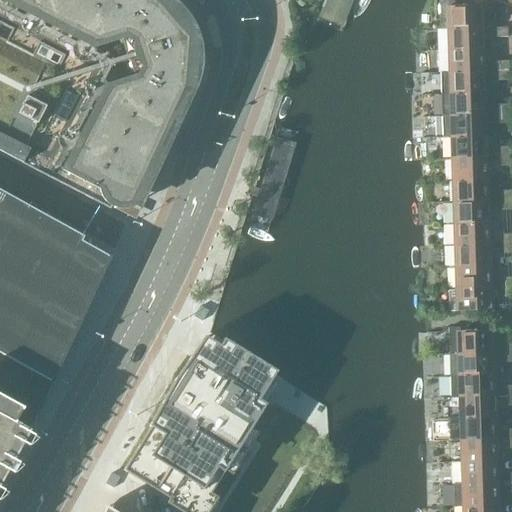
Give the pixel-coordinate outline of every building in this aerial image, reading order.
[(0,0),(0,152),(110,210),(110,208),(114,199),(123,203),(134,180),(139,176),(142,177),(191,77),(194,77),(191,69),(189,67),(195,60),(189,54),(183,45),(180,38),(180,28),(183,20),(177,18),(174,17),(172,9),(154,0),(0,0)] [(354,0),(324,0),(316,21),(342,32),(354,0)] [(483,29),(483,7),(486,0),(476,0),(476,7),(469,7),(468,0),(446,0),(440,6),(441,30),(449,30),(483,29)] [(508,38),(507,28),(496,29),(496,38),(508,38)] [(449,30),(450,52),(484,51),(483,29),(449,30)] [(450,52),(450,73),(485,72),(484,51),(450,52)] [(497,62),(497,72),(509,72),(508,62),(497,62)] [(450,73),(451,95),(485,94),(485,72),(450,73)] [(509,72),(497,72),(497,82),(509,81),(509,72)] [(451,95),(452,116),(486,115),(485,94),(451,95)] [(498,105),(498,116),(510,115),(510,105),(498,105)] [(452,116),(452,138),(487,137),(486,115),(452,116)] [(498,116),(499,125),(510,124),(510,115),(498,116)] [(296,128),(277,122),(248,218),(267,224),(296,128)] [(452,138),(453,160),(487,159),(487,137),(452,138)] [(499,148),(500,158),(511,157),(511,148),(499,148)] [(500,158),(500,167),(511,167),(511,157),(500,158)] [(453,160),(454,182),(488,181),(487,159),(453,160)] [(489,202),(488,181),(454,182),(454,204),(489,202)] [(86,239),(0,191),(0,487),(13,463),(22,448),(40,418),(53,384),(52,381),(90,297),(111,258),(84,243),(86,239)] [(511,191),(501,192),(501,201),(511,200),(511,191)] [(511,200),(501,201),(501,211),(511,210),(511,200)] [(489,224),(489,202),(454,204),(455,225),(489,224)] [(455,225),(456,247),(490,246),(489,224),(455,225)] [(511,234),(502,235),(502,245),(511,244),(511,234)] [(511,244),(502,245),(503,255),(511,254),(511,244)] [(490,246),(456,247),(456,268),(491,267),(490,246)] [(456,268),(457,290),(491,289),(491,267),(456,268)] [(511,278),(503,279),(504,289),(511,288),(511,278)] [(491,289),(457,290),(458,310),(457,310),(457,313),(492,311),(491,289)] [(459,335),(459,355),(494,354),(493,331),(458,332),(458,335),(459,335)] [(459,355),(460,377),(494,375),(494,354),(459,355)] [(128,472),(106,511),(264,511),(314,432),(267,403),(254,395),(259,386),(251,381),(225,365),(220,373),(219,374),(209,367),(205,365),(198,361),(195,358),(192,356),(190,359),(182,370),(177,377),(176,379),(175,381),(171,388),(165,400),(163,403),(158,411),(159,411),(152,422),(150,425),(152,426),(145,437),(140,445),(138,448),(133,455),(134,455),(127,467),(125,470),(128,472)] [(460,398),(495,397),(494,375),(460,377),(460,398)] [(496,419),(495,397),(460,398),(461,420),(496,419)] [(496,440),(496,419),(461,420),(462,441),(496,440)] [(462,463),(497,462),(496,440),(462,441),(462,463)] [(450,463),(451,485),(463,485),(498,484),(497,462),(462,463),(450,463)] [(463,485),(464,507),(498,506),(498,484),(463,485)]
